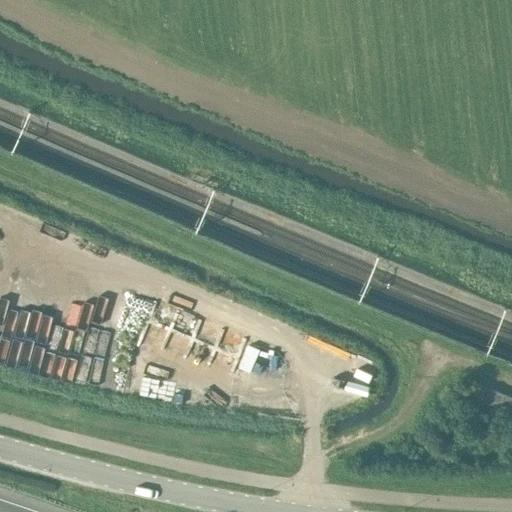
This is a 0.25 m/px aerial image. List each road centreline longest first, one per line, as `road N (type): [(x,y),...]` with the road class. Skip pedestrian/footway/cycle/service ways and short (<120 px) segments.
road 1 (tertiary): [(288,511),(0,445)]
road 2 (unknown): [(228,403),(311,418),(328,359)]
road 3 (unknown): [(75,381),(141,273)]
